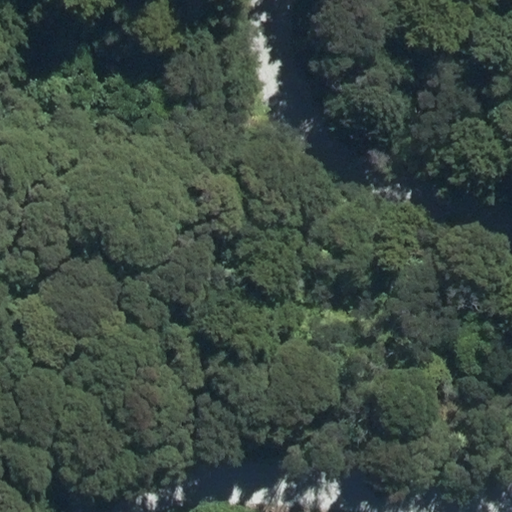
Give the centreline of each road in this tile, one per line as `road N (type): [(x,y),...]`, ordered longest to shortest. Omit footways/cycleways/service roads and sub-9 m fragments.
road 1 (track): [(511,449),(75,469),(8,511)]
road 2 (track): [(233,0),(383,172),(511,213)]
